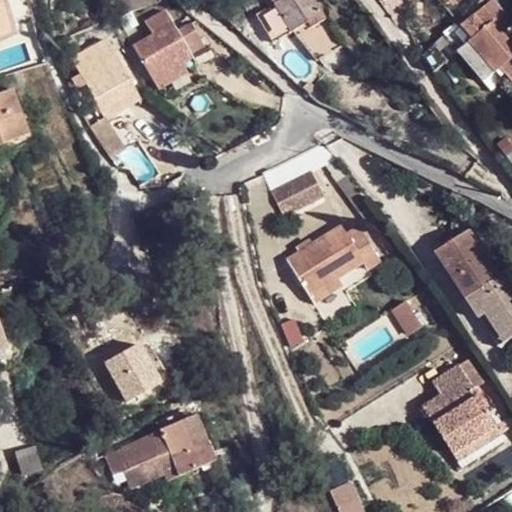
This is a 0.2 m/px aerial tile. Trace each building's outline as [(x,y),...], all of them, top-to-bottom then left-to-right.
[(119,18),(159,0),(127,0),(128,0),(113,7),(119,18)] [(270,0),(274,7),(256,17),(271,45),(307,26),(311,32),(325,24),(312,0),(270,0)] [(508,91),(511,87),(511,28),(511,29),(502,19),(506,15),(492,0),(489,0),(460,26),(471,39),(456,52),(484,84),(493,77),(508,91)] [(165,70),(180,62),(206,48),(194,26),(178,34),(164,10),(145,22),(151,34),(131,45),(154,84),(169,76),(165,70)] [(72,59),(105,120),(121,111),(139,100),(105,40),(72,59)] [(435,44),(422,56),(434,71),(448,60),(435,44)] [(169,76),(154,84),(158,92),(186,75),(180,62),(165,70),(169,76)] [(0,139),(25,132),(9,91),(0,94),(0,139)] [(105,120),(90,128),(99,145),(108,157),(119,151),(138,140),(121,111),(105,120)] [(261,171),(275,193),(313,170),(333,158),(321,143),(311,148),(281,162),(261,171)] [(313,170),(275,193),(289,216),(328,192),(313,170)] [(286,258),(307,295),(335,278),(360,262),(366,271),(381,262),(357,225),(344,233),(339,225),(286,258)] [(469,230),(433,254),(465,303),(501,279),(469,230)] [(341,286),(335,278),(307,295),(312,305),(341,286)] [(330,318),(353,303),(343,287),(319,302),(330,318)] [(408,303),(395,310),(409,336),(424,328),(408,303)] [(101,375),(108,388),(121,380),(135,403),(122,410),(127,419),(152,406),(131,368),(123,373),(118,366),(101,375)] [(438,396),(430,401),(437,411),(428,418),(458,465),(501,437),(456,366),(431,383),(438,396)] [(108,388),(122,410),(135,403),(121,380),(108,388)] [(430,401),(421,406),(428,418),(437,411),(430,401)] [(131,450),(108,458),(115,477),(131,471),(135,482),(147,478),(148,481),(166,474),(169,479),(212,461),(194,416),(157,432),(159,435),(130,446),(131,450)] [(363,511),(350,479),(325,488),(335,511),(363,511)]
